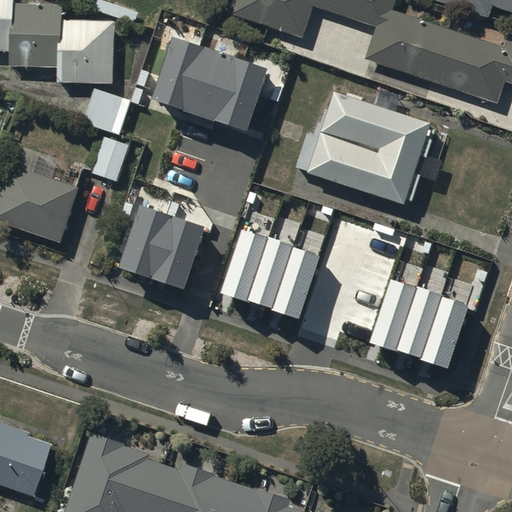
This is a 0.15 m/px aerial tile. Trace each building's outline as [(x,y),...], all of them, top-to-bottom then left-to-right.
[(59,81),(113,83),(115,24),(62,22),(63,4),(14,2),(14,0),(0,0),(0,50),(12,51),(12,65),(59,66),(59,81)] [(496,103),(504,80),(511,82),(511,31),(510,31),(505,47),(390,9),(392,0),(239,0),(236,12),(305,35),(315,5),(376,26),(365,60),(496,103)] [(511,0),(455,0),(487,11),(490,3),(511,9),(511,0)] [(186,107),(206,48),(175,37),(155,96),(186,107)] [(238,59),(206,48),(186,107),(218,118),(238,59)] [(266,68),(238,59),(218,118),(246,127),(266,68)] [(132,101),(95,88),(83,122),(119,135),(132,101)] [(347,99),(334,95),(319,139),(307,135),(296,170),(307,173),(306,175),(403,208),(406,200),(414,203),(422,178),(436,183),(443,162),(427,156),(435,133),(429,131),(430,125),(395,113),(400,97),(381,91),(376,109),(361,104),(362,101),(348,96),(347,99)] [(95,174),(116,181),(128,143),(108,137),(95,174)] [(0,202),(0,219),(60,240),(78,187),(12,165),(0,202)] [(301,204),(253,189),(245,217),(292,231),(301,204)] [(175,216),(143,206),(123,265),(154,276),(175,216)] [(205,227),(175,216),(154,276),(185,286),(205,227)] [(319,256),(242,231),(221,293),(299,319),(319,256)] [(469,305),(392,279),(371,341),(449,367),(469,305)] [(0,483),(31,494),(48,446),(26,438),(28,432),(0,422),(0,483)] [(148,511),(163,468),(145,462),(148,453),(93,435),(67,511),(148,511)] [(181,474),(163,468),(148,511),(227,511),(237,483),(184,465),(181,474)] [(293,511),(289,511),(292,501),(237,483),(227,511),(293,511)]
